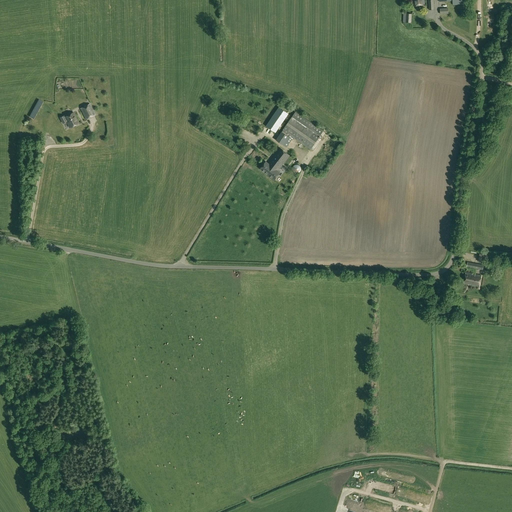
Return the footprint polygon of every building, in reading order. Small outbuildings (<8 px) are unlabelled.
[(411,22),(412,13),(403,14),(403,22),(406,22),(411,23),(411,22)] [(38,99),(29,117),(34,119),(44,102),(38,99)] [(95,114),(91,107),(90,104),(80,108),(86,119),(95,114)] [(266,126),(276,132),(288,114),(279,107),(266,126)] [(295,112),(292,116),(276,140),(287,147),(293,137),(310,149),(320,136),(320,135),(323,131),(295,112)] [(69,128),(78,124),(73,113),(64,118),(64,117),(60,118),(63,124),(66,122),(69,128)] [(244,127),(247,121),(236,116),(233,122),(244,127)] [(276,150),(273,142),(262,146),(265,154),(276,150)] [(266,162),(260,169),(274,180),(280,173),(277,171),(289,156),(280,148),(268,164),(266,162)] [(479,287),(481,275),(466,272),(464,284),(479,287)]
